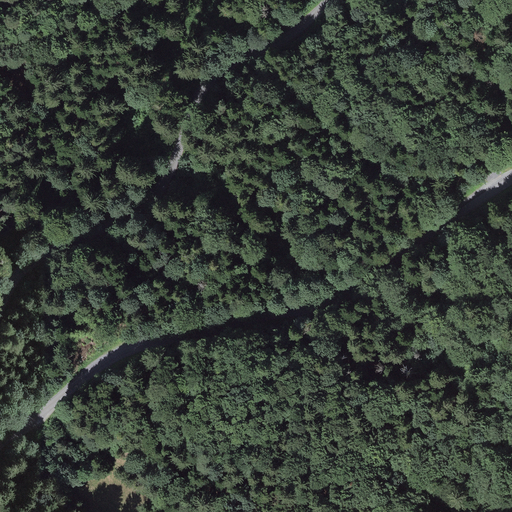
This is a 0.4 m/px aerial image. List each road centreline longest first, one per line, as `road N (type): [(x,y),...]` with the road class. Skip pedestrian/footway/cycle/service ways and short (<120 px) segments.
road 1 (unclassified): [(0,443),(124,351),(354,290),(511,175)]
road 2 (unclassified): [(326,0),(285,36),(230,61),(205,83),(157,190),(40,256),(0,302)]
